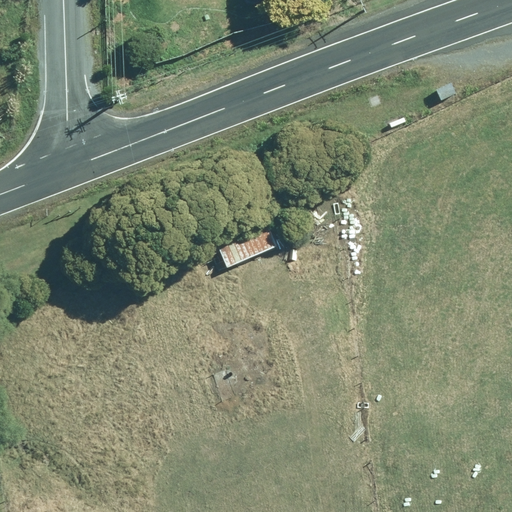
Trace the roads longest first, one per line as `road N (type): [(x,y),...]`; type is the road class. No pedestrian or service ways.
road 1 (secondary): [(78,163),(511,4)]
road 2 (unclassified): [(64,0),(67,131),(78,163)]
